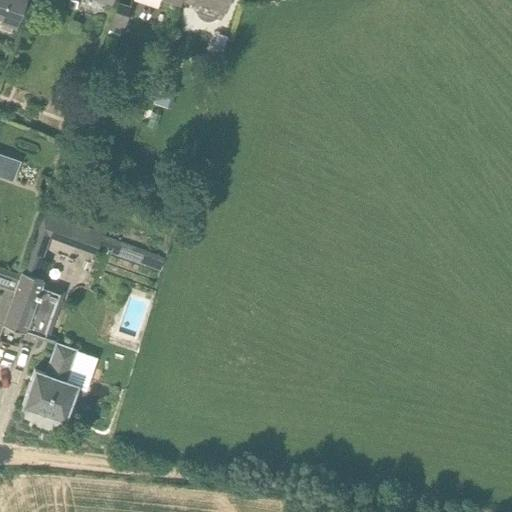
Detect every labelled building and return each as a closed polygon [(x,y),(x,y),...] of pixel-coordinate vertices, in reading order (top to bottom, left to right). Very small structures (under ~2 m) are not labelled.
[(0,0),(0,22),(13,28),(23,0),(0,0)] [(178,0),(178,2),(180,2),(197,6),(198,3),(225,12),(228,0),(178,0)] [(117,3),(108,29),(122,34),(130,8),(117,3)] [(154,104),(171,109),(177,85),(160,80),(154,104)] [(20,161),(0,153),(0,171),(14,177),(20,161)] [(49,238),(33,233),(19,275),(12,295),(4,318),(4,319),(2,324),(46,341),(49,333),(59,301),(38,294),(42,284),(43,280),(48,265),(40,262),(49,238)] [(3,292),(12,295),(19,275),(8,272),(1,291),(3,292)] [(75,348),(56,341),(54,344),(45,371),(34,368),(21,405),(63,419),(76,383),(65,379),(75,348)]
